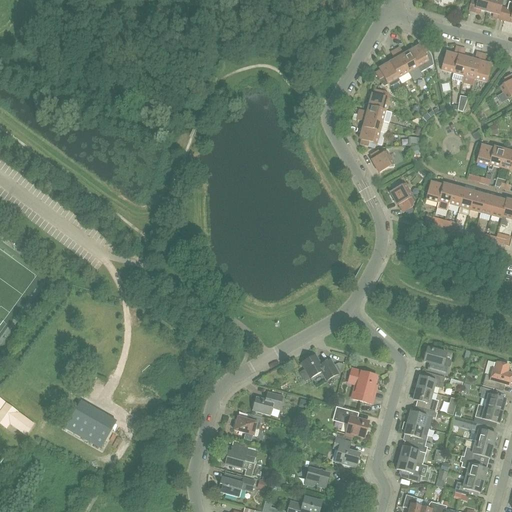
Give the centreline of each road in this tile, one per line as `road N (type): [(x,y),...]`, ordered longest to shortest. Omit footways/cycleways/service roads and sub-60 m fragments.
road 1 (unclassified): [(349,310),(378,257),(382,228),(330,114),(388,11)]
road 2 (unclassified): [(197,511),(193,470),(220,388),(349,310)]
road 3 (residential): [(371,471),(399,370),(349,310)]
road 4 (residential): [(511,47),(388,11)]
